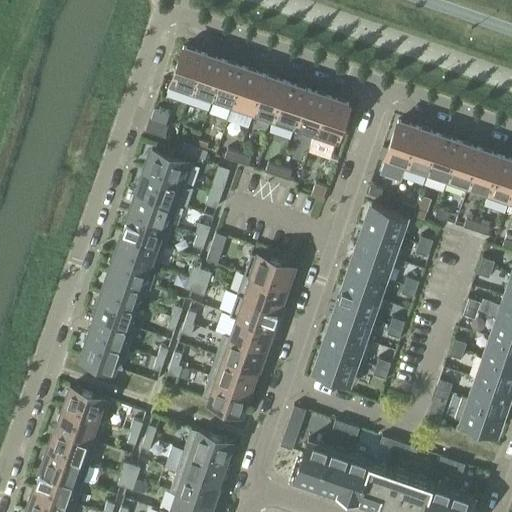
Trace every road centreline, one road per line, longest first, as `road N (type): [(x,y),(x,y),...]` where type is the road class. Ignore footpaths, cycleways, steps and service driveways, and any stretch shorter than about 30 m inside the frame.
road 1 (residential): [(0,485),(160,23),(183,14),(383,87)]
road 2 (residential): [(246,491),(383,87)]
road 3 (residential): [(383,87),(511,136)]
